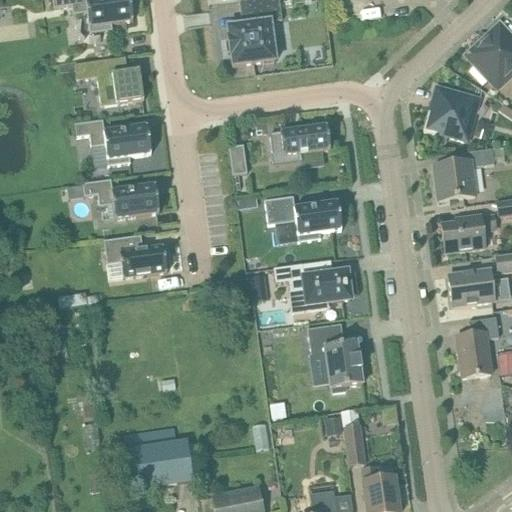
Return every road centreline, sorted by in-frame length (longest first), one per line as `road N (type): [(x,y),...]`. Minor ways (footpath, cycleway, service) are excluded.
road 1 (residential): [(439,511),(385,103)]
road 2 (residential): [(180,112),(346,89),(385,103)]
road 3 (residential): [(180,112),(203,280)]
